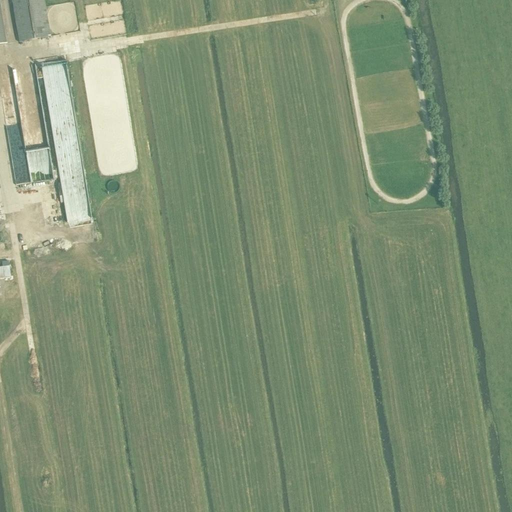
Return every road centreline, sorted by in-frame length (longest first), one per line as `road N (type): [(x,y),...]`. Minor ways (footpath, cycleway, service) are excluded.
road 1 (track): [(16,52),(347,10)]
road 2 (track): [(0,132),(27,318),(0,353)]
road 3 (track): [(329,13),(365,210)]
road 4 (unknown): [(16,52),(44,195)]
road 5 (track): [(0,393),(19,511)]
